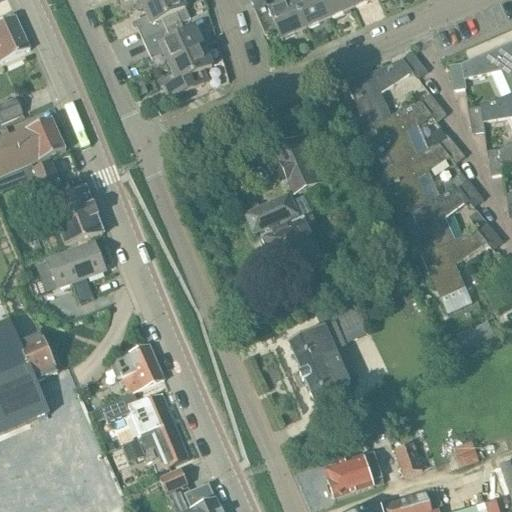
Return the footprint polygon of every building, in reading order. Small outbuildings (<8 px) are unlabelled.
[(134,24),(142,42),(180,25),(176,15),(186,11),(180,0),(158,0),(142,8),(147,19),(134,24)] [(281,43),(306,32),(293,3),(269,13),(262,0),(249,0),(253,9),(252,10),(264,37),(276,32),(281,43)] [(298,0),(293,3),(306,32),(329,22),(319,0),(298,0)] [(319,0),(329,22),(353,11),(347,0),(319,0)] [(347,0),(353,11),(377,1),(376,0),(347,0)] [(0,66),(30,52),(14,19),(0,25),(0,66)] [(163,56),(168,67),(203,51),(203,50),(195,31),(185,36),(180,25),(142,42),(151,62),(163,56)] [(501,75),(510,97),(511,96),(511,44),(461,67),(461,66),(448,68),(453,94),(466,92),(464,82),(501,75)] [(212,69),(203,50),(203,51),(168,67),(172,77),(157,84),(160,90),(163,88),(164,90),(169,102),(208,85),(202,73),(212,69)] [(365,131),(373,128),(390,119),(380,97),(411,76),(417,83),(427,76),(411,55),(402,62),(402,63),(346,87),(365,131)] [(143,84),(134,88),(139,100),(148,96),(143,84)] [(511,121),(511,96),(510,97),(480,110),(479,109),(468,112),(472,137),(485,135),(483,126),(511,121)] [(373,128),(391,170),(417,159),(407,136),(430,118),(435,126),(445,118),(430,97),(420,105),(420,106),(390,119),(373,128)] [(0,126),(23,117),(17,102),(0,108),(0,126)] [(3,151),(0,151),(0,179),(65,153),(52,122),(0,144),(3,151)] [(439,130),(429,138),(436,146),(446,139),(439,130)] [(298,141),(272,152),(277,163),(292,197),(293,199),(319,187),(303,151),(298,141)] [(401,218),(410,213),(427,205),(418,183),(448,161),(454,170),(465,162),(449,141),(439,148),(439,149),(417,159),(391,170),(383,173),(401,218)] [(511,165),(511,146),(498,153),(498,152),(486,154),(491,180),(503,178),(502,168),(511,165)] [(91,209),(84,193),(66,200),(52,165),(33,173),(47,208),(64,252),(102,237),(95,220),(97,220),(92,209),(91,209)] [(462,176),(452,184),(457,191),(459,190),(468,183),(467,182),(462,176)] [(410,213),(429,254),(430,254),(454,243),(444,222),(467,204),(473,211),(483,204),(468,183),(459,190),(457,191),(458,191),(427,205),(410,213)] [(300,225),(288,199),(245,218),(253,237),(259,235),(282,288),(323,269),(303,224),(300,225)] [(475,213),(467,220),(476,232),(485,225),(475,213)] [(477,234),(454,243),(430,254),(429,254),(429,255),(421,258),(440,303),(447,318),(472,307),(465,292),(455,269),(486,248),(491,255),(502,247),(486,226),(476,233),(477,234)] [(48,265),(58,292),(105,274),(94,247),(48,265)] [(335,325),(335,326),(342,342),(344,348),(368,336),(359,314),(335,325)] [(40,338),(20,347),(9,322),(0,326),(0,438),(50,416),(36,384),(56,375),(40,338)] [(494,340),(487,325),(461,337),(469,352),(494,340)] [(322,331),(289,346),(303,378),(301,379),(304,386),(306,385),(318,415),(340,405),(335,394),(350,387),(348,383),(333,346),(326,330),(322,331)] [(140,443),(175,427),(162,397),(140,406),(136,396),(164,384),(149,349),(115,364),(116,367),(112,368),(116,377),(120,375),(129,397),(124,400),(124,401),(102,411),(108,425),(130,416),(140,441),(139,441),(140,443)] [(100,411),(89,415),(94,426),(104,422),(100,411)] [(188,460),(175,427),(140,443),(145,454),(154,450),(159,464),(163,462),(165,469),(188,460)] [(113,442),(104,446),(107,453),(115,450),(113,442)] [(137,442),(121,449),(128,465),(144,458),(137,442)] [(471,445),(452,451),(458,471),(478,464),(471,445)] [(414,448),(394,455),(402,480),(423,473),(414,448)] [(334,505),(384,486),(373,457),(323,476),(327,487),(325,491),(327,499),(332,500),(334,505)] [(511,464),(498,469),(511,507),(511,464)] [(159,483),(167,499),(189,489),(181,473),(159,483)] [(219,511),(209,487),(184,498),(190,511),(219,511)] [(380,510),(371,511),(499,511),(497,507),(496,504),(476,510),(470,511),(437,511),(433,495),(426,497),(425,496),(399,504),(380,510)]
